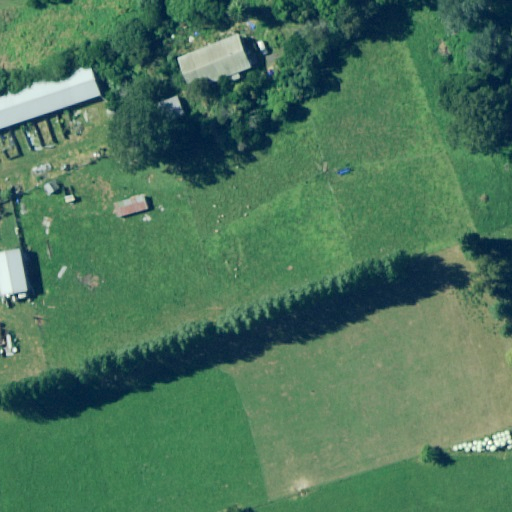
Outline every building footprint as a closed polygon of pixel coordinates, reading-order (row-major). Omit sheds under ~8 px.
[(256,67),(243,35),(182,59),(195,91),(231,77),(233,83),(242,79),(239,74),(256,67)] [(0,96),(0,130),(104,95),(94,65),(0,96)] [(194,118),(184,93),(150,106),(159,131),(194,118)] [(102,120),(100,105),(89,106),(90,121),(102,120)] [(60,192),(51,180),(44,186),(53,198),(60,192)] [(80,200),(74,183),(62,186),(68,204),(80,200)] [(0,260),(6,296),(20,294),(21,301),(35,298),(31,277),(27,250),(0,254),(0,260)]
